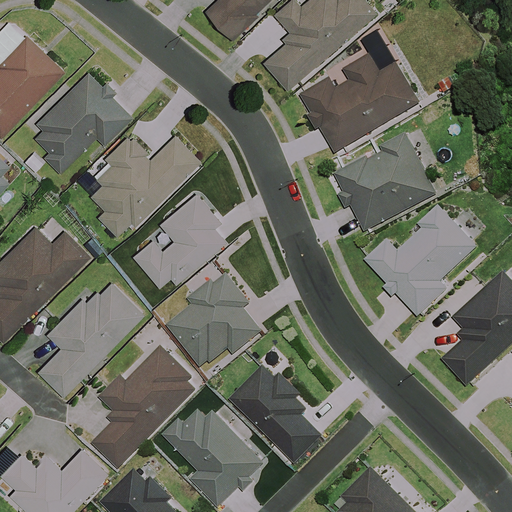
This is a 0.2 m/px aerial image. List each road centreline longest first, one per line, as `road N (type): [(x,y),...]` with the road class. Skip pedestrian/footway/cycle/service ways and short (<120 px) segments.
road 1 (residential): [(104,0),(235,108),(259,146),(322,298),(396,388)]
road 2 (residential): [(396,388),(272,511)]
road 3 (residential): [(396,388),(511,508)]
